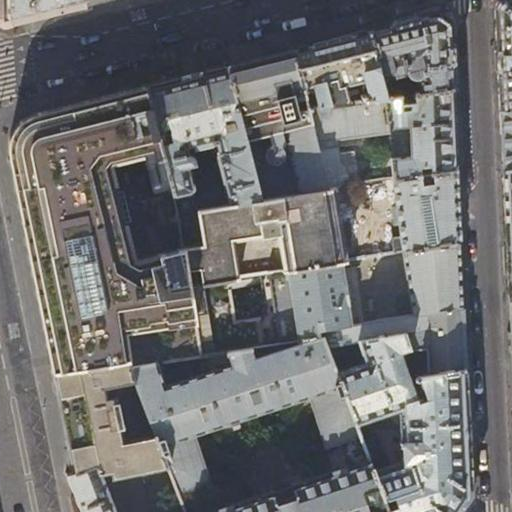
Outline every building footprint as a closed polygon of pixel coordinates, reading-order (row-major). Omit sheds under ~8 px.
[(8,0),(0,0),(0,19),(8,19),(9,18),(8,0)] [(82,0),(8,0),(9,18),(22,15),(37,11),(58,6),(70,3),(82,0)] [(511,0),(501,0),(495,8),(499,78),(500,111),(511,108),(511,0)] [(37,11),(22,15),(24,22),(60,13),(58,6),(37,11)] [(369,31),(382,80),(394,77),(399,94),(451,86),(450,61),(448,21),(437,14),(409,21),(369,31)] [(351,35),(293,50),(304,97),(307,106),(382,96),(386,96),(384,90),(382,80),(369,31),(351,35)] [(267,57),(227,67),(245,140),(282,130),(298,193),(327,188),(307,108),(297,110),(295,99),(304,97),(293,50),(267,57)] [(259,199),(245,140),(227,67),(186,77),(146,87),(168,178),(177,212),(197,209),(259,199)] [(350,151),(338,152),(336,137),(353,135),(387,130),(386,124),(410,123),(411,148),(407,149),(405,143),(389,145),(393,178),(455,168),(454,153),(453,132),(451,86),(399,94),(396,94),(386,96),(382,96),(307,106),(307,108),(327,188),(332,187),(356,184),(350,151)] [(186,267),(183,249),(136,257),(119,190),(168,178),(146,87),(95,100),(41,113),(40,112),(37,113),(38,114),(31,116),(24,120),(17,125),(13,132),(10,140),(9,149),(10,157),(9,157),(10,164),(11,164),(13,172),(14,178),(13,178),(15,188),(16,187),(19,202),(18,203),(18,205),(20,205),(23,219),(21,220),(22,223),(23,222),(26,237),(25,237),(25,240),(27,240),(28,245),(30,254),(28,255),(29,257),(30,257),(33,272),(32,272),(32,275),(34,275),(37,289),(35,289),(36,292),(37,292),(40,307),(39,307),(39,310),(41,310),(42,317),(44,324),(42,324),(43,327),(44,327),(47,341),(46,342),(46,345),(48,344),(53,372),(128,360),(127,358),(128,358),(126,333),(195,320),(186,267)] [(511,108),(500,111),(501,138),(503,170),(511,168),(511,108)] [(457,208),(455,168),(393,178),(402,236),(391,238),(393,252),(404,251),(458,241),(457,208)] [(511,168),(503,170),(504,204),(507,268),(509,301),(511,300),(511,168)] [(344,260),(332,187),(327,188),(298,193),(259,199),(197,209),(202,244),(182,247),(183,249),(186,267),(199,266),(202,282),(238,277),(232,240),(276,233),(282,270),(342,260),(344,260)] [(461,285),(458,241),(404,251),(414,314),(351,324),(353,341),(357,340),(404,332),(411,353),(419,375),(465,368),(461,285)] [(345,282),(342,260),(282,270),(269,272),(275,316),(274,316),(273,317),(272,318),(272,320),(271,321),(274,339),(275,339),(276,341),(279,341),(279,343),(323,337),(325,345),(353,341),(351,324),(348,305),(349,305),(346,284),(345,281),(345,282)] [(403,405),(417,400),(402,356),(411,353),(404,332),(357,340),(365,363),(336,372),(357,425),(393,412),(396,421),(397,422),(398,423),(400,423),(401,423),(403,422),(403,405)] [(184,511),(208,511),(216,509),(208,485),(211,484),(194,434),(253,415),(308,396),(326,446),(339,441),(347,465),(369,458),(357,425),(336,372),(325,345),(323,337),(198,355),(203,371),(164,385),(156,362),(138,365),(130,366),(135,381),(142,400),(147,416),(155,435),(167,466),(184,511)] [(115,511),(100,472),(110,471),(112,477),(167,466),(155,435),(121,440),(119,426),(122,426),(117,395),(107,396),(105,386),(135,381),(130,366),(128,360),(53,372),(62,417),(73,468),(66,472),(76,499),(81,511),(115,511)] [(403,405),(403,422),(403,463),(374,473),(388,511),(459,511),(471,496),(470,476),(466,401),(465,368),(419,375),(418,375),(426,397),(417,400),(403,405)] [(273,490),(216,509),(208,511),(388,511),(374,473),(369,458),(347,465),(291,484),(292,485),(273,491),(273,490)]
